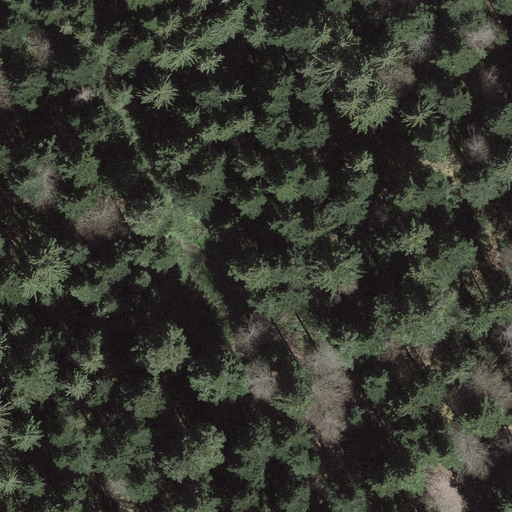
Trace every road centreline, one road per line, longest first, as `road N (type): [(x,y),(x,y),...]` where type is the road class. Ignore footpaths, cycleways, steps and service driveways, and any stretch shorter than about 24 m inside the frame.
road 1 (track): [(453,511),(414,454),(214,262),(155,237),(0,215)]
road 2 (track): [(511,118),(495,145),(385,239),(332,253),(188,248)]
